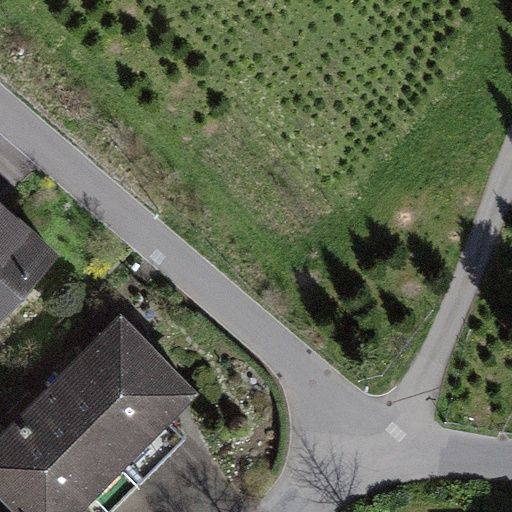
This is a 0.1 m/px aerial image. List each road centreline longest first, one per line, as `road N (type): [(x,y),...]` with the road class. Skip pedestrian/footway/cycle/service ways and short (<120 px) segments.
road 1 (residential): [(348,467),(304,377),(157,238),(0,116)]
road 2 (unclassified): [(348,467),(397,447),(511,458)]
